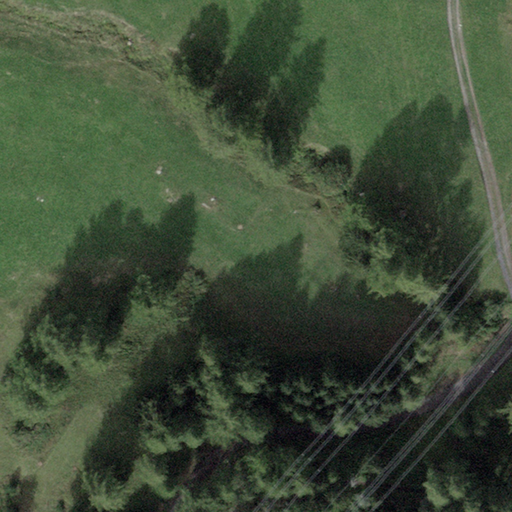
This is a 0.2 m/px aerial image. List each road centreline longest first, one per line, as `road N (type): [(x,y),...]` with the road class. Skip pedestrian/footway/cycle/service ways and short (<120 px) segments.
road 1 (track): [(177,511),(239,438),(343,428),(439,399),(502,359),(511,340)]
road 2 (track): [(454,0),(511,275)]
